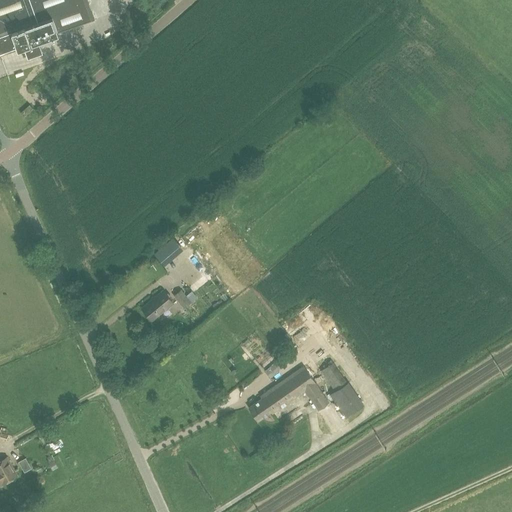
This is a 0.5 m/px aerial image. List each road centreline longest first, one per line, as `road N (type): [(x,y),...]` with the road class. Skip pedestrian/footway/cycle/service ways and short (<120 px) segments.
road 1 (unclassified): [(31,214),(162,511)]
road 2 (unclassified): [(6,154),(188,0)]
road 3 (unknown): [(108,387),(2,447)]
